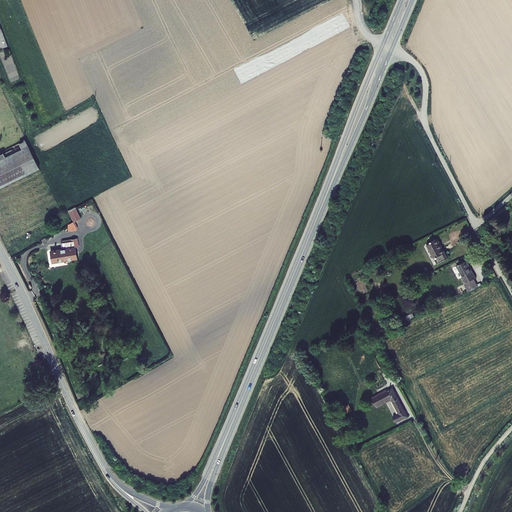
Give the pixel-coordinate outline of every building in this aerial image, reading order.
[(19,143),(22,149),(28,146),(26,140),(19,143)] [(0,159),(0,187),(39,168),(28,146),(22,149),(6,157),(0,159)] [(81,218),(75,207),(68,210),(73,221),(74,222),(81,218)] [(68,225),(68,230),(76,230),(77,229),(74,222),(73,221),(68,225)] [(448,258),(437,238),(427,243),(438,263),(448,258)] [(62,249),(51,251),(52,262),(77,258),(75,247),(78,247),(77,239),(71,240),(71,241),(62,242),(61,243),(62,249)] [(466,283),(465,284),(468,291),(478,286),(474,279),(476,278),(467,260),(457,265),(466,283)] [(457,265),(454,267),(463,285),(465,284),(466,283),(457,265)] [(391,399),(399,413),(393,417),(396,422),(408,416),(393,388),(372,398),(377,407),(391,399)]
